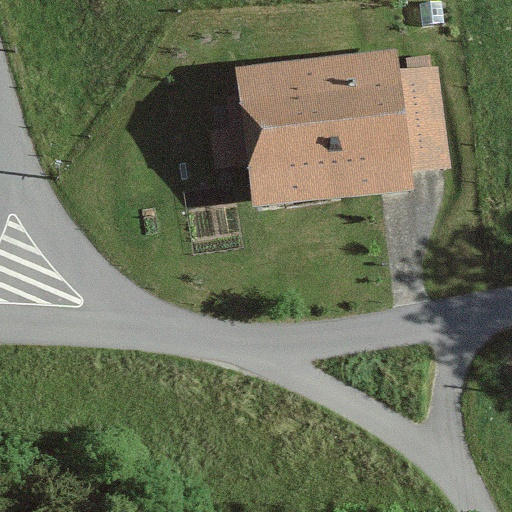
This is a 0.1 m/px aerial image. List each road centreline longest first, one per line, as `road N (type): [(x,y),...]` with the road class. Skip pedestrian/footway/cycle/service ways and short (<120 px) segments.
road 1 (unclassified): [(212,344),(355,406),(455,466)]
road 2 (unclassified): [(472,313),(292,344),(212,344)]
road 3 (unclassified): [(212,344),(18,278)]
road 4 (unclassified): [(18,278),(15,188),(0,122)]
road 5 (unclassified): [(472,313),(445,406),(455,466)]
